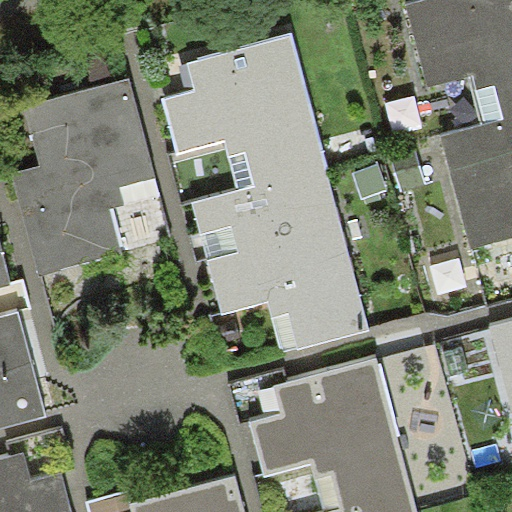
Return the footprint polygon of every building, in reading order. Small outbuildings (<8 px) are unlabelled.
[(511,0),(420,0),(405,4),(427,87),(471,76),(484,123),(440,134),(470,249),(511,237),(511,0)] [(292,35),(187,62),(194,90),(164,98),(178,153),(225,140),(237,189),(192,200),(201,232),(230,224),(237,251),(207,258),(221,314),(267,302),(281,354),(370,330),(292,35)] [(156,174),(129,77),(23,106),(40,165),(11,173),(40,275),(121,252),(109,209),(125,204),(120,184),(156,174)] [(0,429),(47,416),(19,313),(31,309),(23,278),(11,281),(0,240),(0,429)] [(511,319),(492,325),(511,396),(511,319)] [(418,511),(378,357),(273,385),(280,412),(250,420),(264,474),(312,462),(325,511),(418,511)] [(24,451),(0,457),(0,511),(72,511),(61,471),(32,479),(24,451)] [(242,511),(232,475),(130,504),(132,511),(242,511)]
